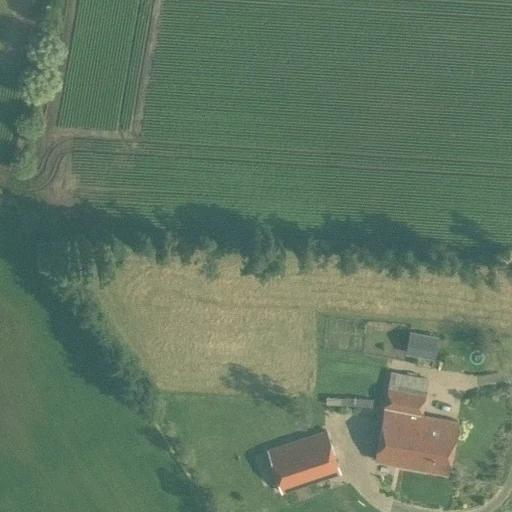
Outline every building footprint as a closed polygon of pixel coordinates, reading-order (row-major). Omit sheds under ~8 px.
[(433,359),(438,336),(408,330),(403,354),(433,359)] [(391,372),(383,408),(384,408),(421,415),(425,393),(415,392),(417,376),(391,372)] [(379,434),(374,460),(436,472),(439,456),(430,454),(434,436),(418,432),(421,415),(384,408),(379,434)] [(457,422),(421,415),(418,432),(434,436),(430,454),(439,456),(436,472),(447,474),(457,422)] [(281,493),(340,473),(326,428),(266,449),(281,493)]
